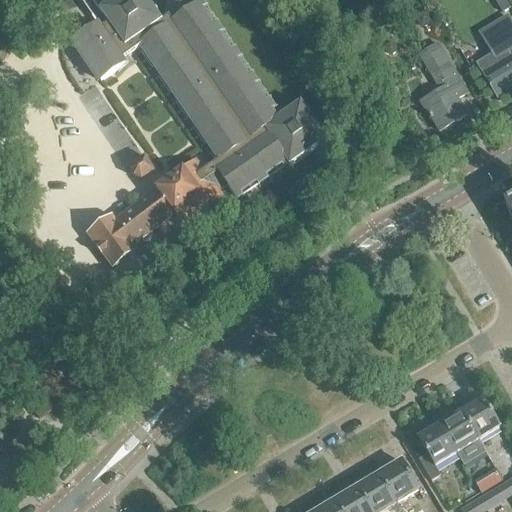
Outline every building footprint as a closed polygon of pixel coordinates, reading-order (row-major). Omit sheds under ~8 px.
[(156,25),(136,0),(115,0),(85,22),(92,31),(68,49),(96,87),(120,69),(118,65),(137,50),(219,160),(202,172),(195,162),(191,165),(190,163),(181,171),(182,172),(156,191),(156,192),(115,222),(112,218),(87,237),(97,250),(96,250),(101,256),(111,269),(136,251),(133,247),(174,216),(184,230),(223,201),(217,192),(225,186),(234,197),(285,162),(289,169),(326,143),(301,106),(283,118),(200,7),(192,13),(187,7),(182,3),(176,0),(169,1),(163,5),(160,10),(159,16),(162,21),(156,25)] [(499,0),(495,3),(502,14),(510,10),(504,0),(499,0)] [(497,99),(511,89),(511,25),(507,17),(480,34),(497,64),(482,73),(488,84),(487,85),(490,88),(491,88),(497,99)] [(438,45),(419,57),(440,92),(421,104),(429,117),(430,120),(432,119),(440,133),(466,117),(457,102),(468,95),(438,45)] [(140,181),(153,173),(144,157),(131,165),(130,173),(133,178),(140,181)] [(159,266),(173,255),(158,234),(143,245),(159,266)] [(465,293),(454,298),(465,319),(475,314),(465,293)] [(14,385),(41,420),(77,392),(40,343),(0,373),(0,387),(4,393),(14,385)] [(501,429),(483,401),(462,414),(479,442),(501,429)] [(462,414),(440,427),(457,455),(479,442),(462,414)] [(440,478),(434,469),(457,455),(440,427),(417,440),(427,457),(419,462),(431,483),(440,478)] [(397,505),(419,492),(401,464),(380,477),(397,505)] [(380,477),(358,490),(371,511),(385,511),(397,505),(380,477)] [(500,503),(510,497),(511,497),(505,485),(493,492),(500,503)] [(371,511),(358,490),(336,503),(341,511),(371,511)] [(489,510),(500,503),(493,492),(483,498),(489,510)] [(475,511),(485,511),(489,510),(483,498),(472,505),(475,511)] [(341,511),(336,503),(320,511),(341,511)]
